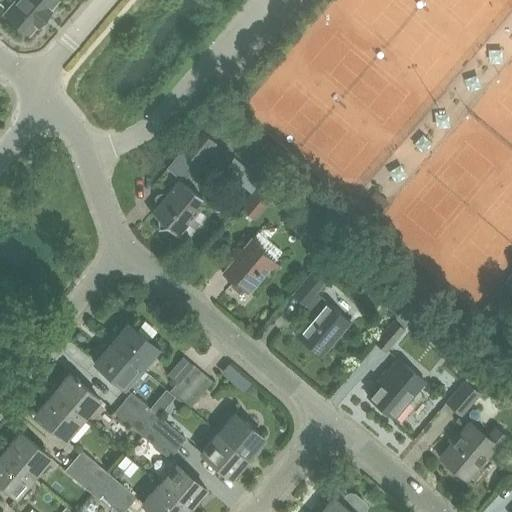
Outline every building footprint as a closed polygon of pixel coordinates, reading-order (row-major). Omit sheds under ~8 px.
[(15,0),(5,13),(28,33),(36,24),(37,25),(49,10),(48,9),(56,0),(15,0)] [(199,129),(180,151),(166,167),(183,180),(196,164),(214,142),(199,129)] [(160,201),(150,213),(156,218),(158,230),(169,229),(176,235),(197,211),(193,207),(201,197),(179,179),(167,192),(159,193),(160,201)] [(239,205),(253,218),(276,192),(261,180),(239,205)] [(389,201),(376,190),(365,202),(379,214),(389,201)] [(233,259),(222,273),(222,274),(223,273),(233,281),(229,285),(240,295),(244,291),(246,293),(249,290),(273,262),(272,261),(272,262),(259,251),(263,247),(262,246),(261,247),(252,239),(252,238),(251,237),(244,246),(231,248),(233,259)] [(304,305),(311,310),(314,314),(296,336),(311,349),(321,337),(329,344),(351,318),(350,317),(348,319),(321,296),(315,291),(326,278),(313,268),(291,294),(304,305)] [(393,321),(403,329),(419,311),(409,302),(393,321)] [(393,321),(375,342),(385,351),(403,329),(393,321)] [(127,323),(110,343),(141,369),(150,377),(167,357),(172,351),(151,333),(146,339),(136,330),(127,323)] [(110,343),(93,363),(123,389),(134,377),(143,385),(150,377),(141,369),(110,343)] [(397,359),(367,395),(393,418),(424,381),(397,359)] [(179,401),(202,373),(192,364),(169,393),(179,401)] [(202,373),(179,401),(189,409),(212,381),(202,373)] [(52,393),(82,419),(98,399),(69,374),(52,393)] [(466,382),(448,403),(460,414),(478,392),(466,382)] [(82,419),(52,393),(35,413),(65,439),(82,419)] [(150,426),(158,416),(130,393),(122,402),(150,426)] [(113,413),(141,436),(150,426),(122,402),(113,413)] [(233,412),(217,432),(247,458),(264,438),(233,412)] [(158,416),(150,426),(177,449),(185,439),(158,416)] [(499,420),(485,435),(469,421),(439,457),(466,479),(496,444),(509,428),(499,420)] [(150,426),(141,436),(169,459),(177,449),(150,426)] [(3,451),(33,477),(50,457),(19,432),(3,451)] [(247,458),(217,432),(200,453),(230,478),(247,458)] [(0,483),(16,497),(33,477),(3,451),(0,454),(0,483)] [(100,484),(108,474),(81,451),(72,460),(100,484)] [(64,471),(91,494),(100,484),(72,460),(64,471)] [(175,463),(158,483),(189,509),(206,489),(175,463)] [(108,474),(100,484),(128,507),(136,497),(108,474)] [(186,511),(189,509),(158,483),(141,503),(151,511),(186,511)] [(100,484),(91,494),(112,511),(123,511),(128,507),(100,484)] [(346,492),(339,501),(333,496),(318,511),(365,511),(367,511),(368,505),(367,501),(356,491),(352,490),(346,492)]
